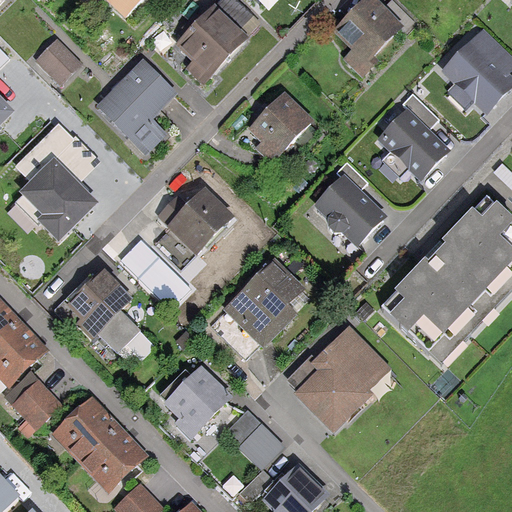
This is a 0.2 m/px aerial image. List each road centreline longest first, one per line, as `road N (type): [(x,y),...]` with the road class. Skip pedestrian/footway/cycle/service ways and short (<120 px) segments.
road 1 (residential): [(332,0),(90,250)]
road 2 (residential): [(219,511),(0,284)]
road 3 (residential): [(357,276),(511,112)]
road 4 (residential): [(374,511),(259,395)]
